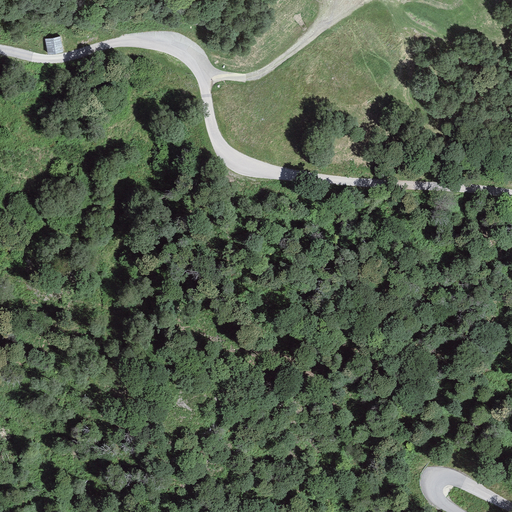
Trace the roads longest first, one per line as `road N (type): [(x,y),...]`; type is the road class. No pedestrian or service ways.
road 1 (unclassified): [(511,193),(255,169),(222,149),(199,69),(172,44),(130,40),(47,59),(0,49)]
road 2 (track): [(202,77),(263,71),(343,0)]
road 3 (unclassified): [(443,511),(416,487),(417,474),(431,467),(509,511)]
